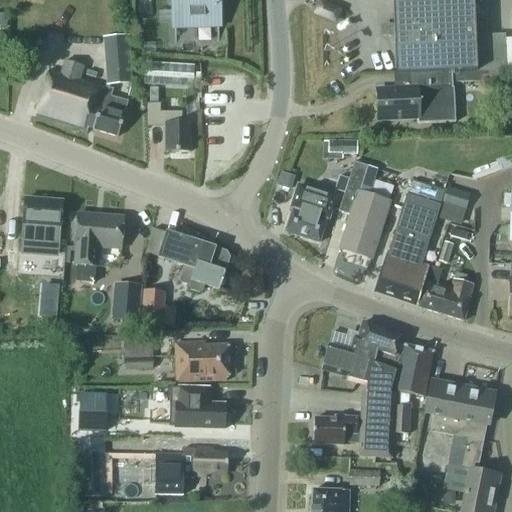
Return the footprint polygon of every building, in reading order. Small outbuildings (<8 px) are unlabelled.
[(172,0),(174,44),(175,44),(175,26),(203,25),(203,17),(216,16),(217,43),(218,43),(216,0),(172,0)] [(391,0),(393,26),(381,26),(382,35),(393,34),(394,45),(395,76),(397,76),(408,75),(441,74),(452,73),(476,72),(476,58),(475,36),(474,11),(473,0),(391,0)] [(317,2),(312,18),(334,24),(339,8),(317,2)] [(476,58),(476,72),(499,71),(506,71),(505,40),(505,35),(475,36),(476,58)] [(132,85),(127,36),(101,39),(105,87),(132,85)] [(47,71),(33,117),(85,132),(86,128),(116,137),(126,102),(110,97),(112,90),(106,89),(106,88),(78,80),(82,67),(62,62),(59,74),(47,71)] [(394,91),(376,91),(377,121),(417,119),(417,125),(444,123),(454,123),(454,122),(442,122),(441,90),(452,89),(452,83),(500,81),(499,71),(476,72),(452,73),(441,74),(408,75),(397,76),(398,90),(394,91)] [(442,122),(454,122),(452,89),(441,90),(442,122)] [(189,152),(188,125),(180,125),(179,113),(157,114),(157,105),(144,106),(145,128),(164,127),(165,153),(189,152)] [(325,143),(325,156),(335,156),(335,161),(341,161),(341,156),(355,156),(355,143),(325,143)] [(353,164),(339,212),(350,215),(341,243),(373,252),(389,202),(359,192),(366,168),(353,164)] [(281,181),(279,188),(289,191),(293,178),(283,175),(281,181)] [(420,266),(439,205),(443,192),(412,182),(407,196),(406,195),(388,253),(420,266)] [(286,233),(319,243),(329,212),(332,213),(337,196),(317,190),(316,196),(296,190),(296,188),(295,187),(288,212),(289,212),(290,210),(292,211),(286,233)] [(447,188),(442,203),(465,211),(470,196),(447,188)] [(22,232),(20,252),(57,254),(58,238),(59,234),(61,203),(24,200),(22,232)] [(77,247),(74,283),(93,284),(94,268),(97,268),(98,248),(121,250),(123,218),(76,215),(74,247),(77,247)] [(217,291),(218,288),(223,286),(224,280),(222,276),(228,259),(225,254),(213,250),(214,250),(165,234),(157,259),(182,267),(177,283),(189,287),(189,288),(190,291),(197,294),(200,292),(202,286),(217,291)] [(444,244),(438,263),(445,265),(451,246),(444,244)] [(386,253),(373,294),(416,308),(429,268),(420,266),(388,253),(386,253)] [(437,286),(441,272),(429,269),(417,309),(439,316),(447,289),(437,286)] [(453,281),(452,280),(450,290),(447,289),(439,316),(462,323),(471,286),(464,284),(466,279),(455,275),(453,281)] [(35,287),(48,288),(49,280),(36,279),(35,287)] [(138,323),(141,287),(115,285),(112,321),(138,323)] [(161,324),(163,292),(143,291),(141,323),(161,324)] [(391,435),(392,407),(393,396),(387,395),(404,339),(359,325),(355,340),(352,340),(348,352),(328,347),(321,371),(365,385),(364,395),(360,395),(357,458),(389,459),(391,435)] [(174,344),(175,383),(225,382),(224,379),(227,379),(226,346),(203,347),(202,344),(174,344)] [(393,392),(422,397),(431,353),(402,347),(393,392)] [(151,359),(137,360),(138,370),(152,369),(151,359)] [(430,382),(425,414),(433,415),(430,432),(452,437),(441,491),(463,496),(460,511),(491,511),(498,478),(475,473),(484,427),(487,427),(493,395),(430,382)] [(168,388),(167,426),(193,427),(193,429),(223,430),(223,425),(225,425),(226,415),(223,415),(224,406),(207,405),(207,390),(188,389),(168,388)] [(392,407),(391,435),(406,436),(408,408),(392,407)] [(313,418),(312,445),(342,445),(342,444),(350,444),(351,434),(355,435),(356,417),(333,417),(333,419),(313,418)] [(75,442),(79,499),(106,497),(103,440),(75,442)] [(155,456),(154,496),(181,496),(182,479),(193,480),(193,475),(204,476),(204,473),(224,473),(225,454),(211,454),(211,450),(192,450),(181,450),(181,457),(155,456)] [(349,472),(348,486),(377,487),(377,473),(349,472)] [(345,511),(346,492),(310,491),(309,511),(345,511)]
